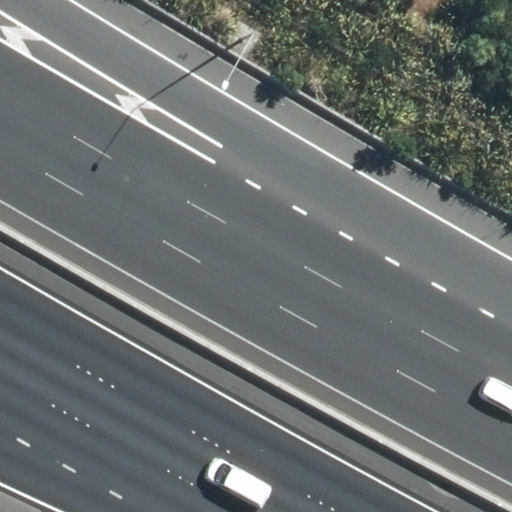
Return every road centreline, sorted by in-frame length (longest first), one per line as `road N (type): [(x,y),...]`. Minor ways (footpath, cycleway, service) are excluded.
road 1 (motorway): [(0,149),(206,280),(511,448)]
road 2 (motorway): [(12,0),(511,289)]
road 3 (motorway): [(320,511),(0,355)]
road 4 (motorway): [(239,511),(0,427)]
